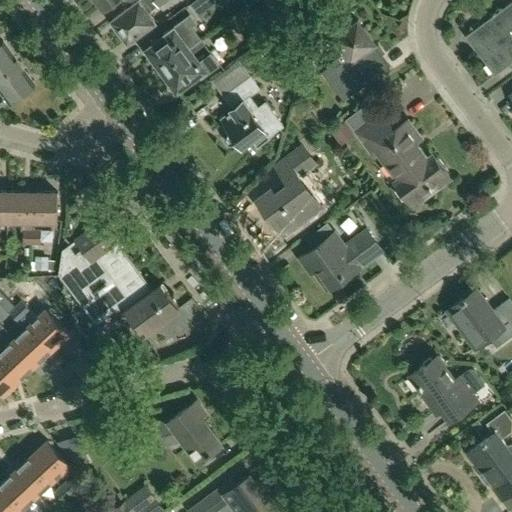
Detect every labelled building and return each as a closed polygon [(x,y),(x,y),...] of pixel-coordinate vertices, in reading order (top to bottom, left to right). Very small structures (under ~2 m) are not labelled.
[(165,0),(136,0),(113,17),(129,39),(156,19),(150,11),(165,0)] [(195,0),(189,4),(199,17),(222,0),(195,0)] [(300,0),(278,0),(274,3),(288,22),(307,8),(300,0)] [(511,33),(509,30),(511,28),(511,0),(465,34),(493,74),(511,61),(511,33)] [(189,13),(182,18),(163,32),(164,35),(147,47),(162,67),(201,39),(192,27),(197,23),(189,13)] [(321,70),(343,100),(391,65),(376,45),(378,44),(358,18),(332,37),(350,61),(338,70),(332,62),(321,70)] [(0,73),(18,60),(2,39),(0,41),(0,73)] [(201,39),(162,67),(178,89),(197,75),(198,76),(220,61),(212,50),(210,52),(201,39)] [(0,105),(33,81),(18,60),(0,73),(0,90),(1,91),(0,91),(0,105)] [(240,142),(242,145),(252,138),(258,146),(285,127),(266,100),(258,106),(250,95),(261,88),(242,62),(215,82),(233,107),(232,108),(235,111),(224,119),(232,131),(228,133),(227,140),(229,143),(236,144),(240,142)] [(428,194),(450,177),(444,169),(445,168),(437,157),(436,158),(432,153),(427,157),(416,142),(420,138),(407,120),(394,130),(381,113),(356,131),(367,146),(371,143),(398,180),(396,181),(408,198),(423,188),(428,194)] [(256,200),(283,235),(321,206),(299,175),(315,162),(302,145),(276,165),(285,178),(256,200)] [(108,205),(99,181),(79,189),(88,212),(108,205)] [(0,219),(8,219),(8,191),(0,191),(0,219)] [(32,219),(32,191),(8,191),(8,219),(21,219),(21,230),(23,230),(23,243),(32,243),(32,228),(32,229),(32,219)] [(57,192),(32,191),(32,219),(57,220),(57,192)] [(153,288),(118,239),(121,238),(105,216),(63,248),(59,274),(94,320),(122,300),(127,306),(126,307),(144,332),(180,306),(161,282),(153,288)] [(328,222),(306,238),(313,247),(333,232),(335,231),(328,222)] [(32,228),(32,243),(40,243),(40,229),(32,229),(32,228)] [(313,247),(312,247),(300,256),(312,272),(319,267),(333,287),(385,249),(369,228),(345,245),(335,231),(333,232),(313,247)] [(48,256),(36,255),(35,269),(48,270),(48,256)] [(511,300),(509,297),(492,309),(476,288),(447,310),(475,347),(491,334),(498,344),(511,333),(511,300)] [(0,302),(8,311),(14,305),(15,305),(6,296),(0,289),(0,302)] [(15,305),(14,305),(24,316),(31,310),(21,299),(15,305)] [(24,329),(14,338),(37,362),(53,347),(30,323),(24,316),(14,305),(8,311),(24,329)] [(47,308),(30,323),(53,347),(69,332),(47,308)] [(14,338),(0,351),(0,354),(21,377),(37,362),(14,338)] [(21,377),(0,354),(0,388),(4,392),(21,377)] [(474,370),(469,370),(455,380),(438,355),(411,375),(437,411),(442,407),(451,419),(478,399),(473,393),(485,385),(474,370)] [(177,429),(199,459),(220,444),(203,421),(204,421),(200,415),(205,411),(196,400),(170,420),(170,421),(134,431),(133,424),(115,428),(124,457),(139,452),(138,449),(169,440),(167,432),(177,429)] [(511,443),(511,444),(508,445),(497,430),(468,451),(480,468),(480,467),(481,469),(480,475),(486,483),(491,484),(491,483),(502,498),(511,491),(511,443)] [(33,455),(55,478),(71,463),(50,440),(33,455)] [(39,493),(55,478),(33,455),(17,470),(39,493)] [(1,484),(22,508),(39,493),(17,470),(1,484)] [(232,479),(205,499),(191,510),(192,511),(216,511),(220,509),(223,511),(245,511),(267,496),(250,473),(235,484),(232,479)] [(60,485),(70,495),(76,489),(67,478),(60,485)] [(0,511),(17,511),(22,508),(1,484),(0,485),(0,511)] [(64,501),(70,495),(60,485),(54,490),(64,501)] [(119,511),(156,511),(163,507),(147,485),(116,507),(119,511)]
